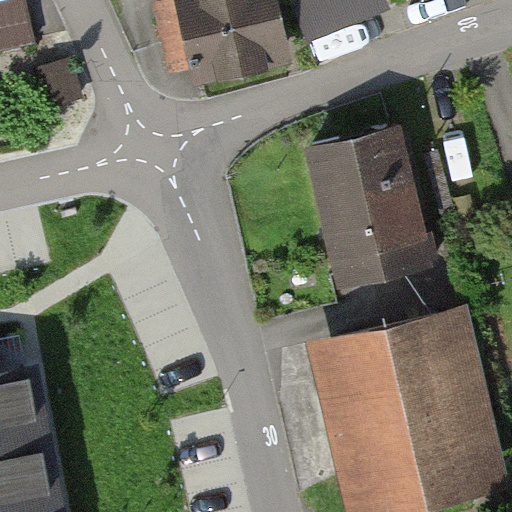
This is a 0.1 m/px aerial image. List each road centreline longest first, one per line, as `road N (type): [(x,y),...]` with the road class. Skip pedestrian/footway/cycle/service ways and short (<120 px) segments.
road 1 (residential): [(154,148),(191,213),(239,349),(278,511)]
road 2 (residential): [(154,148),(511,31)]
road 3 (residential): [(82,0),(154,148)]
road 4 (residential): [(0,189),(154,148)]
